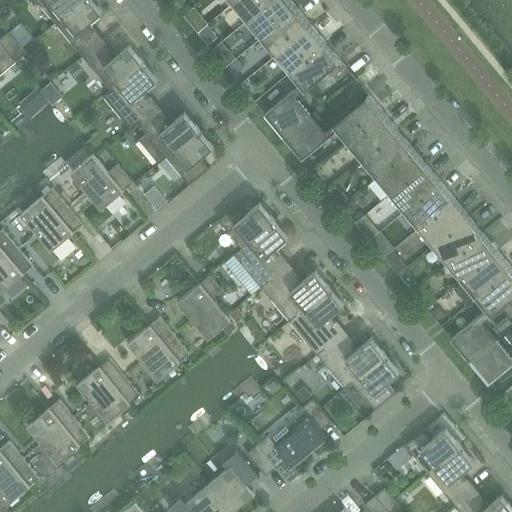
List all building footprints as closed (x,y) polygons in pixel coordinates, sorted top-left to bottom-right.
[(55,22),(81,0),(36,0),(42,6),(44,5),(56,20),(55,22)] [(73,45),(83,56),(104,39),(96,29),(94,30),(89,23),(102,12),(94,2),(91,4),(87,0),(81,0),(55,22),(55,23),(57,21),(75,43),(73,45)] [(236,0),(233,3),(247,20),(272,0),(236,0)] [(272,0),(247,20),(262,38),(297,8),(290,0),(272,0)] [(121,2),(112,15),(125,25),(135,13),(121,2)] [(262,38),(276,55),(311,26),(297,8),(262,38)] [(276,55),(290,72),(326,43),(311,26),(276,55)] [(0,42),(16,62),(27,52),(9,31),(0,38),(0,42)] [(110,89),(111,90),(144,62),(135,52),(133,55),(128,49),(131,46),(129,45),(116,56),(111,50),(112,49),(104,39),(83,56),(92,67),(94,66),(112,88),(110,89)] [(16,62),(0,42),(0,74),(1,74),(0,73),(0,71),(14,60),(15,62),(16,62)] [(326,43),(290,72),(305,90),(340,61),(326,43)] [(129,112),(139,123),(160,106),(151,96),(150,97),(145,90),(158,80),(149,69),(146,71),(141,65),(144,63),(144,62),(111,90),(113,89),(131,110),(129,112)] [(265,114),(284,136),(311,113),(293,91),(265,114)] [(333,124),(347,141),(382,111),(368,95),(333,124)] [(168,116),(160,106),(139,123),(145,132),(139,137),(159,162),(166,156),(166,157),(199,129),(191,120),(188,122),(183,116),(186,114),(185,112),(172,123),(167,117),(168,116)] [(347,141),(362,159),(398,130),(382,111),(347,141)] [(311,113),(284,136),(302,159),(330,136),(311,113)] [(200,130),(199,129),(166,157),(167,157),(169,156),(181,171),(180,173),(189,185),(210,167),(209,166),(208,167),(200,158),(214,147),(205,136),(202,138),(197,133),(200,130)] [(362,159),(376,176),(412,147),(398,130),(362,159)] [(376,176),(391,194),(426,164),(412,147),(376,176)] [(124,191),(108,172),(93,154),(72,171),(99,203),(101,209),(124,191)] [(118,164),(108,172),(124,191),(134,183),(118,164)] [(391,194),(405,211),(440,181),(426,164),(391,194)] [(405,211),(419,228),(455,199),(440,181),(405,211)] [(123,193),(129,204),(141,197),(135,186),(123,193)] [(53,187),(43,195),(74,232),(83,224),(53,187)] [(74,232),(43,195),(22,212),(49,244),(51,251),(74,232)] [(419,228),(434,245),(469,216),(455,199),(419,228)] [(241,247),(274,220),(266,210),(263,213),(258,207),(261,204),(260,203),(247,214),(239,205),(240,203),(239,202),(218,220),(228,231),(230,230),(243,245),(241,247)] [(372,211),(381,226),(394,219),(385,204),(372,211)] [(434,245),(448,263),(483,233),(469,216),(434,245)] [(234,254),(262,287),(290,264),(282,254),(281,255),(275,248),(288,237),(280,227),(277,229),(272,223),(275,221),(274,220),(241,247),(234,254)] [(3,228),(0,230),(0,245),(24,273),(33,265),(3,228)] [(448,263),(462,280),(498,250),(483,233),(448,263)] [(24,273),(0,245),(0,289),(1,292),(24,273)] [(462,280),(476,297),(511,268),(498,250),(462,280)] [(52,253),(45,263),(57,271),(64,261),(52,253)] [(262,287),(289,321),(330,287),(322,277),(319,280),(314,274),(317,271),(316,270),(303,281),(297,275),(299,274),(290,264),(262,287)] [(511,267),(511,268),(476,297),(491,315),(511,297),(511,267)] [(183,272),(162,286),(171,298),(191,283),(183,272)] [(210,275),(200,283),(216,302),(225,294),(210,275)] [(231,320),(216,302),(200,283),(178,301),(183,305),(210,337),(231,320)] [(289,321),(317,354),(346,331),(338,321),(336,322),(331,315),(344,304),(335,294),(333,296),(328,290),(331,288),(330,287),(289,321)] [(342,319),(356,335),(364,327),(351,312),(342,319)] [(160,316),(150,324),(181,361),(190,353),(160,316)] [(451,339),(470,361),(498,338),(479,316),(451,339)] [(181,361),(150,324),(128,343),(133,347),(160,379),(181,361)] [(345,388),(353,382),(386,354),(377,344),(375,347),(370,341),(372,338),(371,337),(358,348),(353,342),(354,341),(346,331),(317,354),(345,388)] [(498,338),(470,361),(489,384),(507,368),(511,364),(511,355),(498,338)] [(386,354),(353,382),(355,381),(368,396),(366,398),(376,410),(397,392),(396,391),(395,392),(387,383),(400,372),(391,361),(388,363),(383,357),(386,355),(386,354)] [(110,358),(100,366),(131,403),(140,395),(110,358)] [(131,403),(100,366),(78,384),(83,388),(110,420),(131,403)] [(313,398),(302,407),(321,430),(332,421),(328,417),(329,417),(313,398)] [(60,399),(50,407),(81,444),(90,436),(60,399)] [(81,444),(50,407),(28,426),(33,430),(60,462),(81,444)] [(326,436),(321,430),(302,407),(284,421),(293,432),(277,445),(269,436),(270,435),(269,434),(258,443),(277,467),(287,458),(292,464),(326,436)] [(427,472),(461,445),(452,435),(449,437),(445,431),(447,429),(446,428),(433,439),(425,429),(427,428),(426,427),(404,445),(414,456),(416,455),(429,470),(427,472)] [(10,441),(0,448),(31,486),(40,478),(10,441)] [(277,467),(258,443),(246,453),(262,472),(263,471),(266,475),(277,467)] [(446,495),(455,506),(476,488),(468,478),(467,479),(462,473),(475,462),(466,452),(463,454),(458,448),(461,446),(461,445),(427,472),(428,473),(430,471),(448,493),(446,495)] [(31,486),(0,448),(0,491),(10,503),(31,486)] [(204,478),(231,511),(233,511),(245,502),(246,503),(255,495),(247,485),(258,476),(259,477),(260,476),(237,448),(236,449),(237,450),(222,463),(227,468),(222,473),(209,484),(204,478)] [(231,511),(204,478),(203,479),(208,485),(195,496),(194,495),(186,502),(182,497),(169,507),(173,511),(231,511)] [(386,486),(375,495),(389,511),(401,511),(405,509),(390,490),(389,490),(386,486)] [(511,511),(511,507),(508,502),(505,505),(500,499),(503,496),(502,495),(489,506),(484,499),(485,498),(476,488),(455,506),(460,511),(511,511)] [(389,511),(375,495),(364,504),(368,508),(367,508),(370,511),(389,511)]
